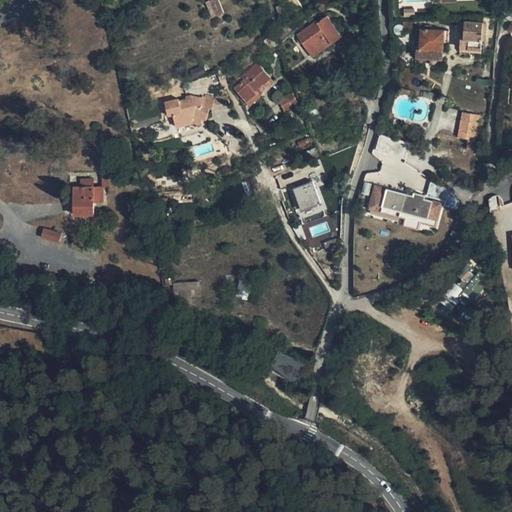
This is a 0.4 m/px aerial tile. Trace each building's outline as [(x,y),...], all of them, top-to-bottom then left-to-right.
[(222,12),(217,0),(211,0),(206,2),(212,16),(222,12)] [(287,15),(284,3),(276,6),(280,18),(287,15)] [(331,43),(342,36),(328,16),(318,23),(316,21),(297,35),(309,52),(328,39),(331,43)] [(463,38),(460,38),(460,48),(481,49),(481,40),(483,22),(465,21),(464,30),(463,38)] [(444,30),(421,28),(419,49),(416,48),(416,56),(442,57),(443,41),(444,30)] [(328,39),(309,52),(312,57),(331,43),(328,39)] [(260,59),(264,64),(272,57),(268,52),(260,59)] [(243,81),(234,89),(246,102),(256,93),(255,92),(263,84),(271,78),(258,63),(240,78),(243,81)] [(220,79),(217,72),(199,79),(202,87),(220,79)] [(263,84),(266,87),(273,81),(271,78),(263,84)] [(256,93),(259,97),(266,87),(263,84),(255,92),(256,93)] [(256,93),(246,102),(249,106),(259,97),(256,93)] [(292,93),(279,101),(284,111),(298,104),(292,93)] [(165,102),(168,115),(173,114),(176,127),(193,123),(201,125),(202,120),(207,119),(209,108),(212,109),(211,97),(203,97),(202,98),(191,96),(186,97),(186,99),(179,101),(178,99),(165,102)] [(211,97),(212,109),(228,108),(228,96),(211,97)] [(475,140),(479,115),(463,112),(458,138),(475,140)] [(227,142),(220,144),(223,153),(230,151),(227,142)] [(81,187),(74,187),(74,215),(94,214),(93,202),(103,202),(103,187),(93,187),(93,179),(80,180),(81,187)] [(292,189),(301,211),(321,203),(311,181),(292,189)] [(416,197),(377,188),(372,211),(408,219),(407,225),(422,229),(423,223),(439,226),(444,203),(426,199),(427,196),(416,193),(416,197)] [(144,198),(136,199),(137,212),(145,211),(144,198)] [(61,233),(44,229),(41,237),(58,242),(61,233)] [(456,283),(440,301),(452,312),(461,301),(465,305),(472,296),(476,298),(486,286),(484,284),(488,279),(479,272),(465,290),(456,283)] [(109,290),(107,275),(98,276),(100,292),(109,290)] [(278,352),(270,373),(298,384),(306,364),(278,352)]
